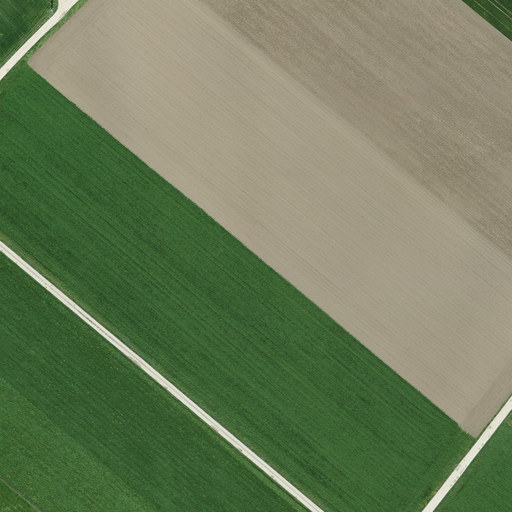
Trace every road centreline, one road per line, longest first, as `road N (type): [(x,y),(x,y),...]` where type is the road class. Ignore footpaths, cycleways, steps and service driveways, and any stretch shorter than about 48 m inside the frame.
road 1 (track): [(318,511),(0,246)]
road 2 (unclassified): [(427,511),(511,402)]
